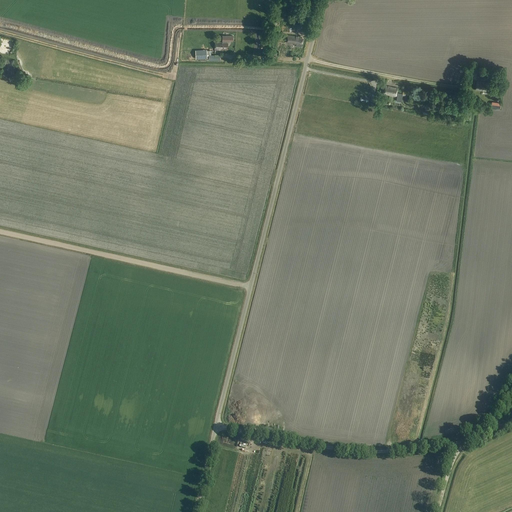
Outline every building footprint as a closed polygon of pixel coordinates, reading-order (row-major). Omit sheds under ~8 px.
[(227,42),(227,41),(233,41),(233,36),(222,35),(222,41),(222,42),(215,42),(215,48),(221,49),(221,48),(222,48),(222,50),(228,50),(228,42),(227,42)] [(299,38),(296,38),(296,37),(288,35),(287,43),(297,44),(297,47),(302,47),(303,39),(302,39),(303,38),(299,37),(299,38)] [(207,55),(208,55),(211,55),(211,50),(207,51),(206,49),(195,49),(196,59),(207,58),(207,55)] [(494,79),(495,73),(481,71),(480,77),(494,79)] [(488,91),(490,83),(477,82),(476,90),(488,91)] [(394,89),(391,88),(391,87),(385,86),(384,95),(396,97),(397,95),(396,101),(401,102),(402,94),(397,93),(398,89),(394,88),(394,89)]
